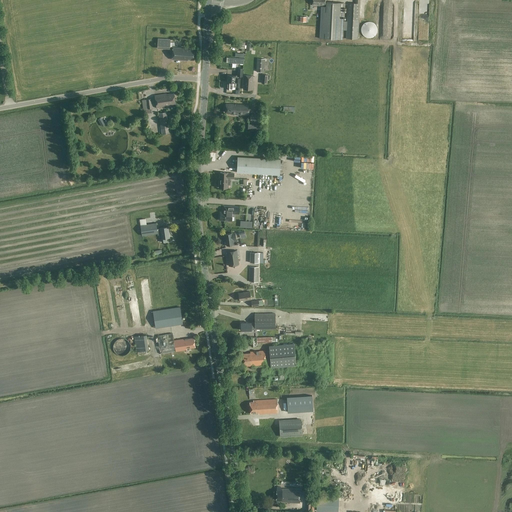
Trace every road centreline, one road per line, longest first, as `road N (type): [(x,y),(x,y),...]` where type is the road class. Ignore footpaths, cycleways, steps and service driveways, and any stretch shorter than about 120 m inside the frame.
road 1 (tertiary): [(241,511),(196,200),(205,79)]
road 2 (unclassified): [(0,108),(150,80),(205,79)]
road 3 (track): [(0,287),(194,250)]
